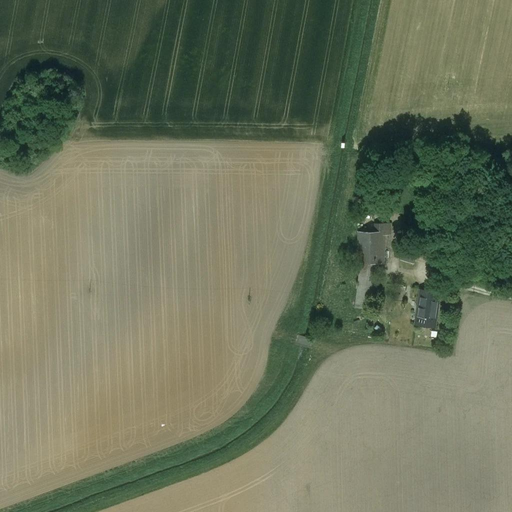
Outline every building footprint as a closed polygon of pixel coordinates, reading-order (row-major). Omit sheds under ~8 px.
[(384,224),(374,224),(374,232),(384,232),(384,224)] [(374,232),(358,232),(358,263),(377,263),(384,263),(384,236),(384,232),(374,232)] [(418,249),(406,246),(402,261),(414,264),(418,249)] [(377,263),(360,263),(355,308),(371,309),(377,263)] [(396,285),(385,283),(383,299),(394,301),(396,285)] [(406,286),(396,285),(394,301),(404,302),(406,286)] [(439,293),(421,290),(416,324),(434,327),(439,293)]
